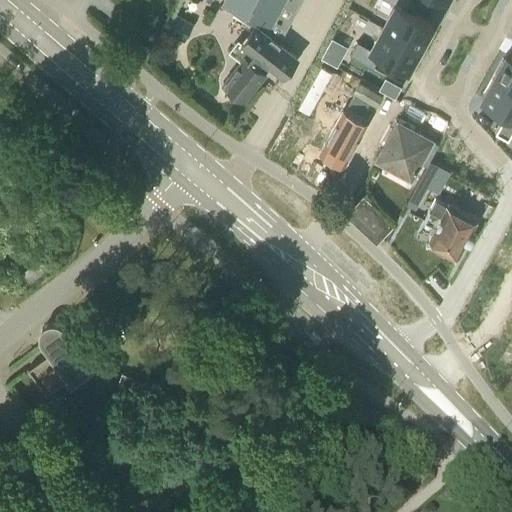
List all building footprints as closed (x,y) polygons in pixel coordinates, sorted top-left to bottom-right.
[(224,0),(223,4),(257,22),(256,23),(266,31),(277,40),(298,0),(224,0)] [(393,4),(381,27),(421,48),(433,26),(393,4)] [(192,23),(171,11),(162,28),(183,40),(192,23)] [(264,69),(268,64),(282,74),(297,56),(277,40),(266,31),(256,23),(241,43),(239,41),(231,51),(242,60),(223,83),(244,99),(266,71),(264,69)] [(381,27),(368,51),(408,73),(421,48),(381,27)] [(511,56),(506,53),(493,76),(511,86),(511,56)] [(511,86),(493,76),(480,99),(511,116),(511,86)] [(359,77),(352,90),(371,101),(376,104),(383,91),(383,90),(359,77)] [(342,107),(319,151),(344,164),(368,119),(363,116),(363,115),(347,106),(345,108),(342,107)] [(433,140),(396,120),(375,160),(411,180),(433,140)] [(429,160),(405,203),(414,208),(437,165),(429,160)] [(345,213),(377,243),(395,223),(363,194),(345,213)] [(446,203),(434,198),(423,220),(434,226),(428,238),(459,254),(465,243),(469,245),(476,232),(472,230),(480,216),(448,200),(446,203)] [(44,269),(37,259),(21,271),(28,281),(44,269)] [(57,322),(51,321),(46,323),(42,326),(39,331),(39,336),(42,341),(49,350),(27,367),(46,391),(68,375),(71,379),(91,365),(61,326),(57,322)] [(192,494),(182,477),(171,483),(182,500),(192,494)]
